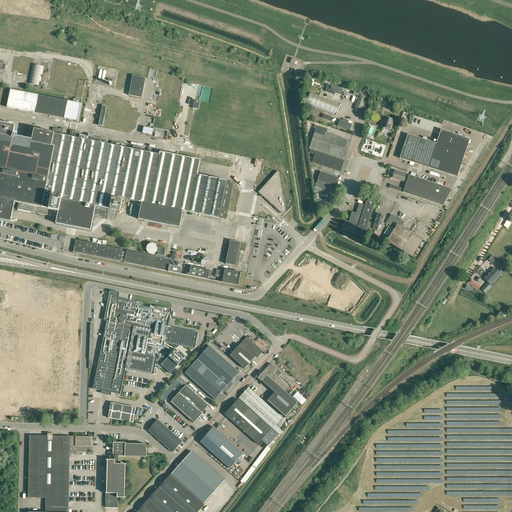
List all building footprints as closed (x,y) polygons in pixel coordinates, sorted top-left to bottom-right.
[(33,64),(29,84),(39,86),(43,66),(33,64)] [(142,98),(146,78),(133,75),(129,95),(142,98)] [(328,84),(325,91),(334,95),(335,92),(341,94),(343,89),(331,85),(328,84)] [(82,103),(11,89),(7,107),(78,121),(82,103)] [(306,104),(308,105),(336,115),(340,104),(310,93),(306,104)] [(363,103),(365,104),(368,97),(360,94),(355,109),(360,111),(363,103)] [(103,126),(107,106),(102,106),(98,125),(103,126)] [(379,125),(384,127),(391,130),(394,120),(387,118),(386,120),(382,119),(379,125)] [(341,120),(338,126),(350,130),(352,124),(341,120)] [(183,211),(226,219),(233,184),(227,182),(227,181),(197,175),(200,160),(160,152),(159,155),(151,153),(152,149),(149,148),(148,152),(142,151),(143,148),(133,146),(132,149),(122,147),(122,144),(107,141),(107,140),(79,134),(79,138),(75,138),(54,134),(54,133),(34,129),(32,139),(15,136),(15,134),(13,133),(15,125),(0,122),(0,219),(10,222),(15,202),(19,203),(18,209),(38,214),(47,215),(48,209),(58,211),(55,223),(90,230),(93,215),(107,218),(116,220),(118,210),(120,211),(122,199),(142,203),(139,219),(180,227),(183,211)] [(315,154),(312,163),(341,172),(351,141),(326,132),(327,130),(316,127),(309,150),(311,150),(310,152),(315,154)] [(328,127),(327,130),(341,136),(342,133),(328,127)] [(400,158),(429,168),(458,177),(470,139),(441,129),(437,144),(408,134),(400,158)] [(253,171),(261,166),(258,163),(247,170),(249,172),(253,170),(253,171)] [(404,181),(406,174),(395,170),(392,178),(404,181)] [(276,172),(258,192),(281,213),(282,213),(283,213),(285,211),(286,210),(279,174),(279,172),(278,171),(277,171),(276,172)] [(334,192),(339,177),(321,171),(316,186),(334,192)] [(389,188),(403,192),(443,205),(446,207),(449,201),(446,199),(452,189),(409,175),(404,188),(390,184),(389,188)] [(342,229),(356,234),(365,237),(376,201),(367,199),(365,205),(360,203),(357,213),(352,211),(349,221),(345,220),(342,229)] [(412,207),(420,209),(422,203),(414,201),(412,207)] [(386,216),(378,214),(373,229),(377,230),(379,224),(383,226),(386,216)] [(387,241),(413,257),(424,240),(426,236),(422,234),(419,237),(402,227),(405,223),(392,214),(387,223),(395,228),(387,241)] [(88,242),(76,240),(73,252),(120,262),(120,260),(124,261),(124,262),(143,266),(152,268),(168,271),(181,274),(182,268),(170,265),(170,262),(171,259),(146,254),(126,250),(126,251),(122,251),(123,249),(107,246),(88,242)] [(236,266),(241,242),(230,240),(226,264),(236,266)] [(156,245),(154,244),(152,243),(151,243),(149,244),(148,245),(147,247),(146,249),(147,251),(148,252),(149,253),(151,254),(153,254),(155,253),(156,252),(157,250),(157,248),(157,246),(156,245)] [(159,246),(157,254),(164,256),(166,248),(159,246)] [(497,260),(493,264),(499,270),(503,265),(497,260)] [(189,275),(208,279),(210,270),(191,266),(189,275)] [(494,267),(483,278),(491,285),(501,274),(494,267)] [(238,285),(241,272),(225,269),(222,282),(238,285)] [(467,283),(477,290),(481,286),(471,278),(467,283)] [(141,303),(132,301),(118,298),(119,292),(110,291),(104,317),(107,317),(93,389),(120,394),(125,369),(153,374),(156,374),(157,368),(154,368),(157,356),(147,354),(148,346),(163,349),(164,347),(164,345),(165,342),(195,348),(198,333),(183,329),(167,327),(171,309),(163,307),(163,306),(168,307),(168,304),(156,301),(156,304),(162,305),(162,307),(156,306),(155,309),(142,306),(142,304),(154,307),(155,301),(143,298),(142,303),(141,303)] [(230,356),(234,359),(245,369),(256,356),(257,357),(260,354),(263,351),(247,336),(230,356)] [(164,345),(164,347),(173,353),(161,367),(170,375),(177,367),(177,368),(184,360),(174,351),(164,345)] [(210,345),(185,373),(215,400),(240,372),(210,345)] [(298,368),(305,361),(293,350),(286,357),(298,368)] [(285,391),(292,383),(270,363),(263,371),(285,391)] [(317,374),(321,377),(326,373),(317,365),(314,369),(318,373),(317,374)] [(262,382),(274,393),(267,400),(285,416),(298,402),(263,372),(257,378),(262,382)] [(179,393),(202,413),(204,411),(209,406),(199,397),(186,385),(179,393)] [(231,398),(238,390),(235,388),(229,396),(231,398)] [(248,388),(239,398),(272,428),(281,418),(250,390),(251,389),(250,389),(248,388)] [(179,393),(171,402),(194,423),(203,414),(202,413),(179,393)] [(258,444),(271,429),(238,399),(225,414),(258,444)] [(111,402),(108,418),(132,422),(135,407),(111,402)] [(173,452),(182,441),(157,420),(148,430),(173,452)] [(230,468),(243,453),(214,427),(200,442),(230,468)] [(27,497),(50,498),(49,511),(47,511),(28,511),(27,511),(68,511),(69,506),(70,451),(73,451),(73,452),(92,452),(92,437),(71,436),(52,436),(52,433),(47,433),(47,435),(28,435),(27,497)] [(106,494),(105,503),(105,507),(118,507),(118,497),(125,497),(126,464),(123,464),(123,463),(120,462),(120,464),(118,464),(118,456),(146,456),(146,444),(126,444),(126,443),(113,442),(113,456),(114,456),(114,459),(106,459),(106,494)] [(191,451),(171,474),(204,503),(224,480),(191,451)] [(136,511),(196,511),(204,504),(170,474),(136,511)] [(220,491),(225,501),(232,498),(226,488),(220,491)] [(213,511),(215,511),(223,503),(214,496),(206,507),(213,511)]
